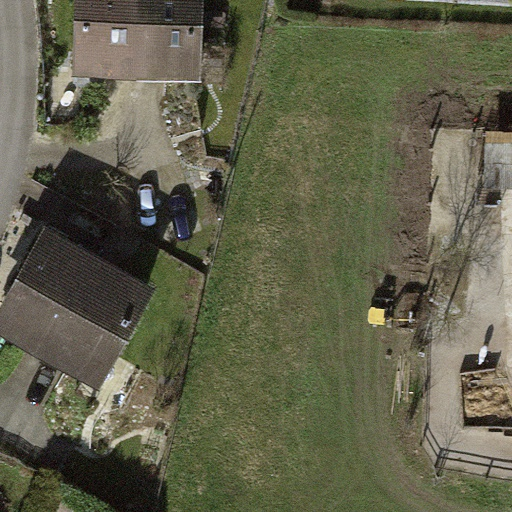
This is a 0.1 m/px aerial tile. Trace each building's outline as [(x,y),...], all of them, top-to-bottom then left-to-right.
[(141,0),(77,0),(75,71),(139,74),(141,0)] [(202,0),(141,0),(139,74),(200,75),(202,0)] [(511,151),(494,151),(494,196),(511,196),(511,151)] [(46,229),(0,313),(0,325),(47,351),(98,257),(46,229)] [(98,257),(47,351),(99,379),(150,285),(98,257)]
